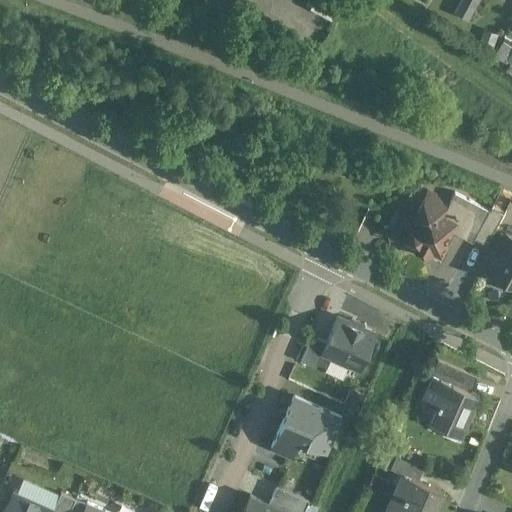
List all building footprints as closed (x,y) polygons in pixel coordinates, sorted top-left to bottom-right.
[(511,44),(503,40),(496,57),(511,63),(511,44)] [(474,238),(489,210),(454,192),(448,204),(428,193),(416,216),(412,214),(401,235),(412,241),(410,246),(431,258),(433,254),(441,259),(447,247),(446,243),(452,231),(472,242),(474,238)] [(503,213),(491,206),(489,210),(474,238),(486,245),(503,213)] [(511,237),(505,234),(496,253),(492,251),(483,268),(486,275),(503,283),(509,281),(511,282),(511,237)] [(376,337),(338,318),(320,354),(359,373),(376,337)] [(468,374),(438,360),(432,374),(462,388),(468,374)] [(462,388),(432,374),(421,399),(436,406),(429,423),(461,436),(479,395),(462,388)] [(344,411),(295,390),(270,447),(292,456),(300,440),(327,451),(344,411)] [(422,468),(395,456),(389,469),(402,475),(403,474),(416,479),(422,468)] [(416,479),(403,474),(402,475),(387,510),(391,511),(431,511),(441,490),(416,479)] [(276,484),(268,503),(288,511),(303,511),(309,499),(276,484)] [(53,508),(13,490),(2,511),(52,511),(54,508),(53,508)] [(53,508),(54,508),(52,511),(68,511),(75,497),(61,491),(53,508)] [(288,511),(268,503),(250,495),(241,511),(288,511)] [(109,511),(75,497),(68,511),(109,511)]
